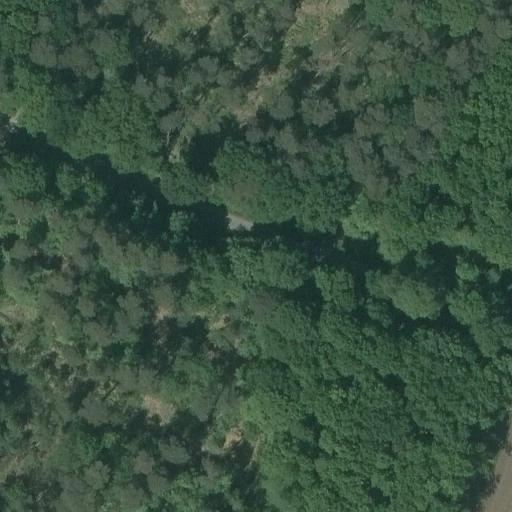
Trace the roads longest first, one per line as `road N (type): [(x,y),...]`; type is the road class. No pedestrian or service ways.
road 1 (unclassified): [(0,123),(180,205),(491,313)]
road 2 (track): [(11,128),(80,0)]
